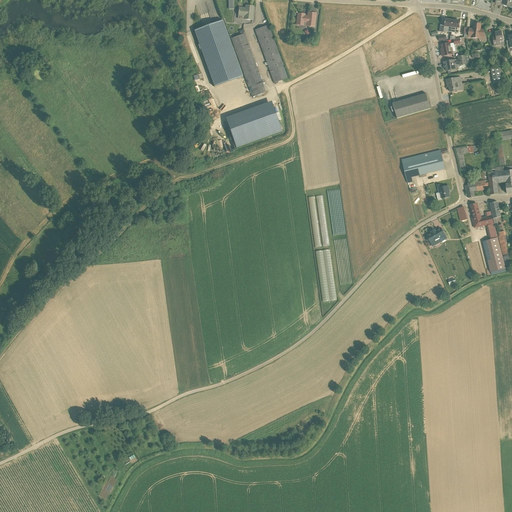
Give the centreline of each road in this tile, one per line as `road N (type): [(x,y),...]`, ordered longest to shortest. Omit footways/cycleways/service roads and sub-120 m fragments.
road 1 (unclassified): [(0,463),(80,426),(154,409),(280,356),(407,236),(464,203)]
road 2 (track): [(124,511),(139,484),(188,460),(272,472),(308,467),(410,331),(511,296)]
road 3 (track): [(181,175),(290,138),(286,85),(417,5)]
road 4 (track): [(0,358),(80,267),(181,175)]
road 5 (track): [(0,284),(12,257),(74,198),(140,164),(181,175)]
road 6 (residential): [(464,203),(417,5)]
